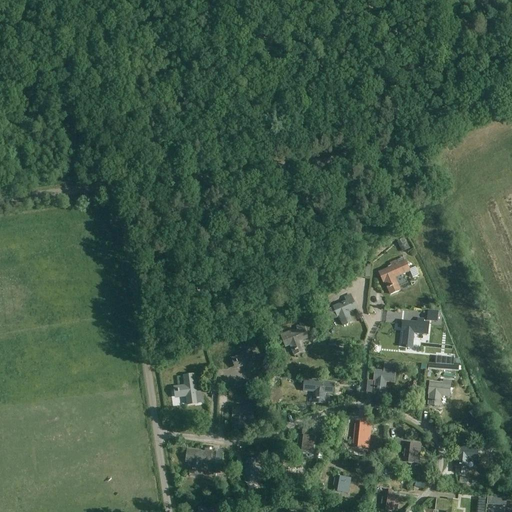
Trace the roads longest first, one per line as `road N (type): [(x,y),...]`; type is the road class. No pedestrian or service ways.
road 1 (unclassified): [(120,185),(367,153),(511,93)]
road 2 (unclassified): [(410,511),(437,476),(438,449),(424,428),(386,409),(343,408),(249,443),(156,432)]
road 3 (unclassified): [(156,432),(120,185)]
road 4 (unclassified): [(0,199),(120,185)]
road 5 (track): [(457,116),(457,56),(480,0)]
